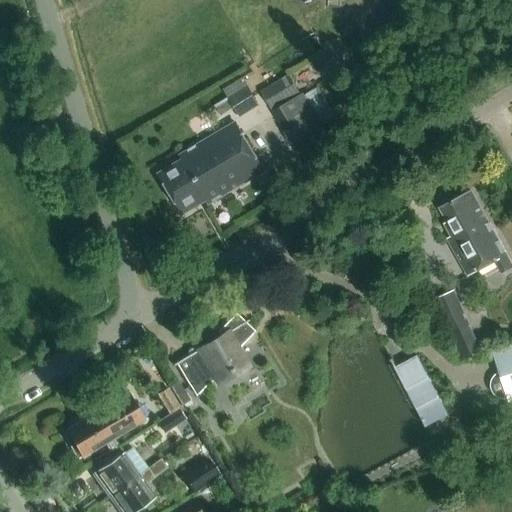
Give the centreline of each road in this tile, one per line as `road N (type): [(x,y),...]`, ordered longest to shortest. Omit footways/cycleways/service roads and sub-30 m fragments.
road 1 (unclassified): [(141,316),(511,100)]
road 2 (unclassified): [(141,316),(45,0)]
road 3 (unclassified): [(0,399),(141,316)]
